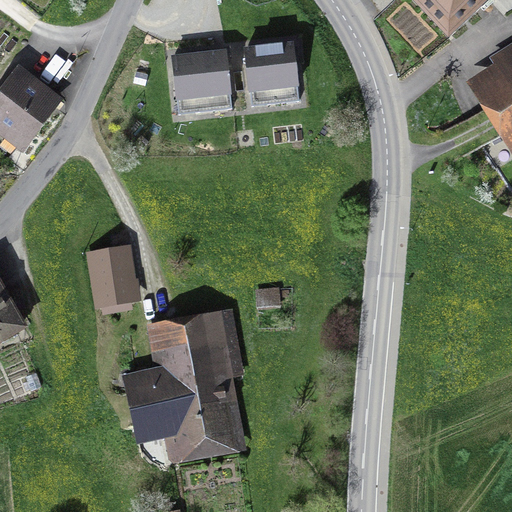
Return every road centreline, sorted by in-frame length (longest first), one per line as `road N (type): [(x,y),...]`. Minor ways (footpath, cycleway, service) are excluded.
road 1 (secondary): [(361,511),(388,153),(370,66),(331,0)]
road 2 (unclassified): [(0,220),(76,124),(130,0)]
